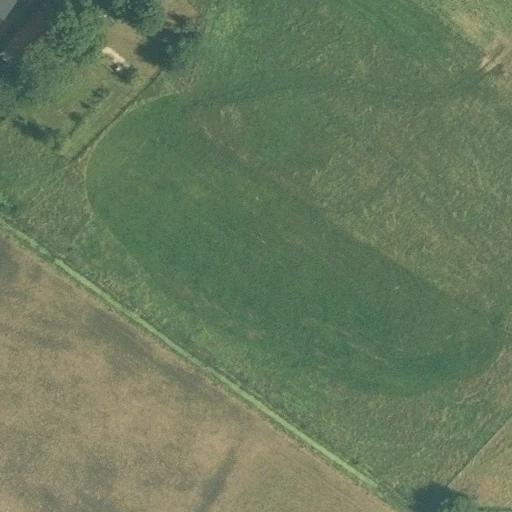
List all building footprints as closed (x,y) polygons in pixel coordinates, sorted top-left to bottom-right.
[(0,0),(0,15),(14,0),(0,0)] [(95,0),(78,0),(88,8),(95,0)] [(95,0),(88,8),(101,19),(116,0),(95,0)] [(38,9),(6,45),(34,70),(65,34),(38,9)] [(34,70),(6,45),(0,51),(0,52),(27,77),(34,70)]
